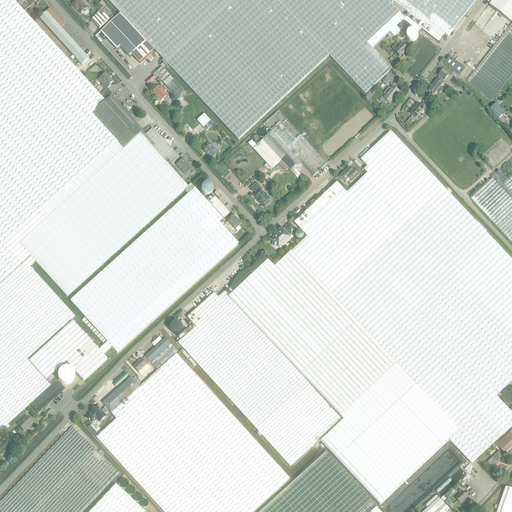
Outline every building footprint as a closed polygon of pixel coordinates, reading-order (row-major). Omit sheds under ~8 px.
[(0,0),(0,51),(32,22),(12,0),(0,0)] [(78,0),(73,5),(78,10),(77,10),(81,14),(82,13),(83,15),(84,15),(85,15),(89,12),(89,11),(89,10),(87,9),(87,8),(85,6),(87,4),(83,0),(78,0)] [(105,0),(116,12),(119,15),(153,51),(155,53),(156,52),(158,55),(157,56),(238,142),(329,57),(274,0),(105,0)] [(274,0),(329,57),(330,59),(365,95),(392,71),(372,50),(373,49),(387,35),(391,40),(400,32),(396,27),(403,20),(418,32),(421,29),(418,27),(408,19),(407,17),(405,19),(387,0),(274,0)] [(390,0),(410,15),(408,19),(418,27),(425,18),(445,34),(448,36),(451,32),(475,0),(390,0)] [(511,0),(493,0),(489,5),(511,23),(511,0)] [(92,20),(93,22),(100,30),(114,18),(104,7),(98,13),(99,13),(92,20)] [(50,8),(39,18),(81,65),(89,58),(61,28),(65,24),(50,8)] [(119,15),(101,33),(117,51),(121,47),(131,58),(132,56),(140,64),(153,51),(119,15)] [(425,18),(418,27),(421,29),(438,43),(445,34),(425,18)] [(32,22),(0,51),(0,243),(20,266),(28,259),(32,264),(35,261),(67,296),(89,276),(140,229),(176,197),(184,190),(187,186),(176,174),(178,172),(176,170),(171,165),(171,164),(176,160),(179,158),(176,155),(176,154),(173,152),(170,148),(172,143),(163,140),(152,129),(145,135),(143,133),(142,132),(123,150),(92,115),(106,103),(32,22)] [(511,23),(466,82),(491,102),(511,74),(511,23)] [(400,57),(408,49),(402,44),(394,51),(400,57)] [(450,56),(444,64),(459,77),(466,69),(450,56)] [(155,74),(178,99),(185,92),(162,68),(155,74)] [(443,70),(438,76),(439,77),(443,81),(444,81),(449,74),(443,70)] [(110,84),(112,82),(108,77),(109,77),(105,73),(98,80),(102,84),(101,85),(105,90),(111,85),(110,84)] [(153,76),(146,82),(148,85),(156,78),(154,76),(153,76)] [(437,79),(428,91),(431,93),(429,96),(433,99),(435,96),(434,95),(437,92),(440,93),(443,89),(440,87),(443,84),(442,83),(443,81),(439,77),(437,80),(437,79)] [(159,86),(154,91),(158,97),(157,98),(161,102),(162,101),(164,99),(166,101),(169,98),(167,96),(167,95),(165,92),(166,91),(162,85),(160,87),(159,86)] [(383,98),(382,98),(380,101),(385,105),(388,102),(389,103),(398,91),(392,87),(383,98)] [(112,94),(107,89),(101,94),(107,100),(112,94)] [(106,103),(92,115),(123,150),(142,132),(143,132),(142,131),(112,98),(107,102),(106,103)] [(409,114),(416,120),(419,122),(422,118),(419,116),(424,109),(427,111),(430,108),(423,103),(421,106),(417,104),(413,110),(412,110),(409,114)] [(496,104),(490,109),(498,119),(504,113),(496,104)] [(279,111),(265,124),(272,131),(271,132),(301,165),(302,165),(313,176),(321,169),(327,164),(279,111)] [(214,125),(206,116),(204,114),(197,121),(207,131),(214,125)] [(511,336),(511,258),(392,131),(360,160),(367,167),(364,171),(367,174),(362,179),(511,336)] [(256,146),(253,149),(272,170),(279,164),(281,162),(288,169),(292,173),(301,165),(271,132),(256,146)] [(210,142),(204,148),(205,150),(204,150),(212,159),(218,153),(214,149),(215,148),(211,144),(210,142)] [(185,175),(189,172),(192,175),(195,172),(192,169),(183,160),(176,165),(185,175)] [(340,177),(340,178),(342,181),(343,182),(344,182),(345,181),(351,176),(354,179),(359,175),(354,169),(352,170),(349,167),(340,176),(341,176),(340,177)] [(511,176),(508,180),(500,171),(497,174),(470,198),(511,243),(511,176)] [(225,292),(219,298),(198,317),(202,322),(193,330),(178,343),(291,467),(322,439),(382,504),(450,440),(473,465),(511,427),(511,413),(496,396),(511,380),(511,336),(362,179),(350,190),(346,193),(337,183),(321,199),(320,198),(307,211),(294,224),(307,237),(275,268),(268,261),(230,297),(226,292),(225,292)] [(176,205),(70,301),(117,353),(176,300),(215,265),(234,247),(238,244),(219,223),(219,222),(191,191),(194,188),(194,187),(191,185),(190,184),(187,186),(184,190),(185,191),(187,194),(188,194),(176,205)] [(266,197),(267,196),(265,193),(264,193),(264,194),(261,190),(262,190),(259,187),(259,186),(257,184),(250,189),(253,192),(254,191),(256,194),(254,196),(257,199),(257,200),(258,199),(259,201),(259,202),(262,206),(269,200),(266,197)] [(350,190),(344,185),(341,188),(346,193),(350,190)] [(194,188),(191,191),(219,222),(230,213),(213,195),(213,194),(206,200),(195,188),(194,188)] [(214,194),(220,200),(223,198),(217,191),(214,194)] [(227,221),(235,229),(237,232),(240,229),(238,226),(241,224),(238,220),(237,220),(233,216),(227,221)] [(290,224),(285,229),(287,232),(286,233),(283,230),(272,240),(274,242),(273,243),(273,244),(273,245),(273,246),(274,246),(274,247),(275,246),(276,246),(277,245),(279,247),(290,237),(288,235),(290,234),(291,236),(296,231),(290,224)] [(0,431),(0,432),(26,408),(30,405),(50,386),(46,380),(65,363),(83,382),(107,360),(72,322),(29,362),(27,360),(75,317),(29,267),(31,265),(32,264),(28,259),(20,266),(0,243),(0,431)] [(232,288),(226,292),(230,297),(268,261),(262,255),(263,253),(258,261),(252,268),(250,269),(247,271),(243,273),(243,272),(243,273),(241,276),(240,274),(240,275),(237,278),(235,281),(233,285),(232,288)] [(188,324),(193,330),(202,322),(198,317),(219,298),(214,293),(187,318),(191,322),(188,324)] [(145,357),(151,362),(158,370),(178,351),(165,338),(156,347),(145,357)] [(177,354),(143,385),(142,384),(140,386),(141,387),(133,394),(137,399),(116,418),(96,436),(164,511),(254,511),(290,479),(177,354)] [(142,371),(151,362),(145,357),(143,360),(142,359),(139,361),(139,362),(134,367),(139,373),(140,374),(143,372),(142,371)] [(56,377),(53,374),(46,381),(49,383),(56,377)] [(103,403),(116,418),(137,399),(133,394),(141,387),(132,377),(103,403)] [(50,386),(30,405),(33,408),(38,414),(44,408),(65,389),(57,380),(50,386)] [(100,423),(107,416),(105,415),(108,412),(104,408),(101,411),(98,406),(91,413),(92,413),(87,417),(92,423),(95,420),(96,421),(97,421),(98,420),(100,423)] [(27,428),(33,423),(27,416),(18,425),(24,431),(27,428)] [(0,511),(81,511),(91,502),(100,493),(119,473),(102,456),(98,452),(89,443),(72,427),(67,433),(55,445),(46,455),(30,471),(20,482),(0,503),(0,511)] [(511,435),(510,433),(496,446),(500,450),(505,455),(511,448),(511,435)] [(11,448),(4,441),(0,445),(0,456),(1,457),(11,448)] [(371,511),(377,507),(327,452),(261,511),(371,511)] [(497,467),(505,459),(499,452),(487,463),(491,467),(495,464),(497,467)] [(91,511),(144,511),(116,485),(91,511)] [(511,511),(511,489),(505,488),(497,511),(511,511)] [(460,504),(468,497),(463,492),(460,490),(458,492),(460,494),(455,499),(460,504)] [(447,511),(450,510),(439,498),(423,511),(447,511)] [(445,500),(444,501),(446,504),(449,507),(450,508),(454,504),(448,498),(446,499),(446,500),(445,500)]
